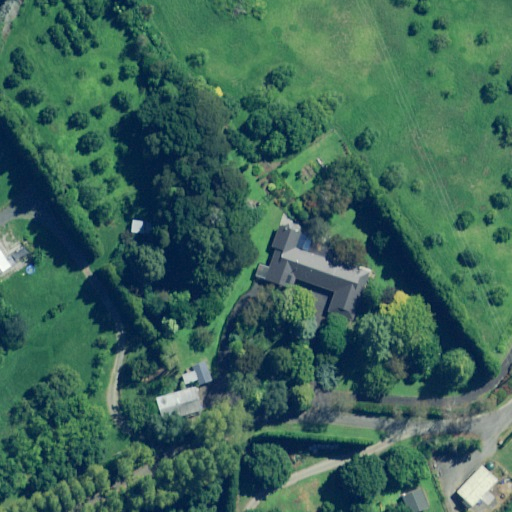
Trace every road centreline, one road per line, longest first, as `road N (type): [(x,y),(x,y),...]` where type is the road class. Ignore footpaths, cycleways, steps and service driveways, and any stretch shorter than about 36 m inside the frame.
road 1 (unclassified): [(511,407),(446,427),(265,415)]
road 2 (track): [(64,511),(265,415)]
